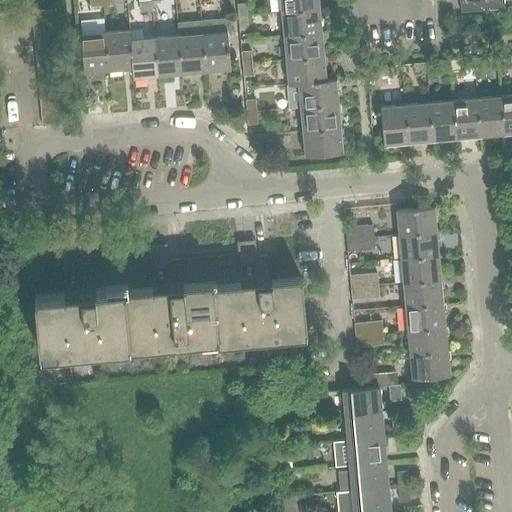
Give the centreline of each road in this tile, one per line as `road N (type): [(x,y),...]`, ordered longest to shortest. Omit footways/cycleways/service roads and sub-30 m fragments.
road 1 (residential): [(237,198),(461,180),(473,188),(498,377)]
road 2 (residential): [(237,198),(222,156),(190,138),(33,151),(38,216)]
road 3 (residential): [(38,216),(237,198)]
